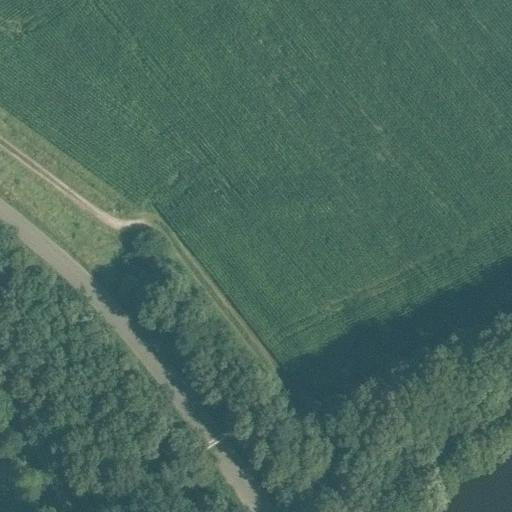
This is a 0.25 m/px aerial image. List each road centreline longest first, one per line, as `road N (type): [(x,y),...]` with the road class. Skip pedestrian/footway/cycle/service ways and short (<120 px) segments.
road 1 (unclassified): [(266,511),(111,305),(0,213)]
road 2 (track): [(73,511),(0,375)]
road 3 (track): [(405,500),(511,423)]
